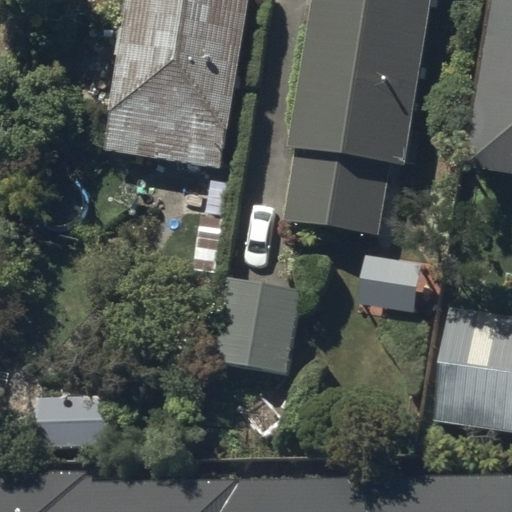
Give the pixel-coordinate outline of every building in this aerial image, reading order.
[(141,0),(114,161),(221,178),(250,0),(141,0)] [(437,0),(331,0),(290,229),(378,245),(391,177),(406,179),(437,0)] [(511,0),(499,0),(471,179),(511,185),(511,0)] [(308,303),(236,291),(222,373),(293,386),(308,303)] [(511,444),(511,327),(454,318),(437,433),(511,444)] [(112,404),(42,408),(44,455),(115,451),(112,404)] [(431,511),(432,495),(298,495),(298,511),(431,511)]
